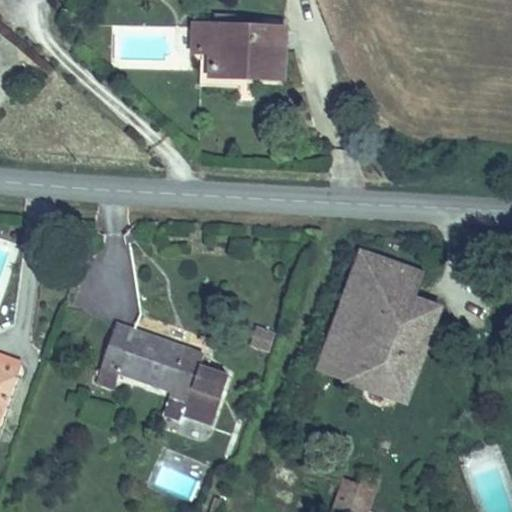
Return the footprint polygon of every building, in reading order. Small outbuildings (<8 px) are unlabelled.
[(215,24),(214,45),(213,63),(246,65),(245,72),(281,74),(284,28),(215,24)] [(391,289),(398,269),(364,256),(323,364),(358,377),(391,289)] [(423,278),(398,269),(391,289),(416,299),(423,278)] [(410,396),(443,309),(416,299),(391,289),(358,377),(410,396)] [(189,344),(120,318),(100,368),(121,376),(124,368),(172,386),(170,392),(189,399),(185,408),(215,419),(233,371),(204,360),(202,365),(184,357),(189,344)] [(207,351),(189,344),(184,357),(202,365),(204,360),(207,351)] [(0,411),(20,361),(0,353),(0,411)] [(121,376),(100,368),(95,381),(116,389),(121,376)] [(346,474),(335,506),(351,511),(368,511),(365,511),(378,475),(361,469),(357,478),(346,474)]
